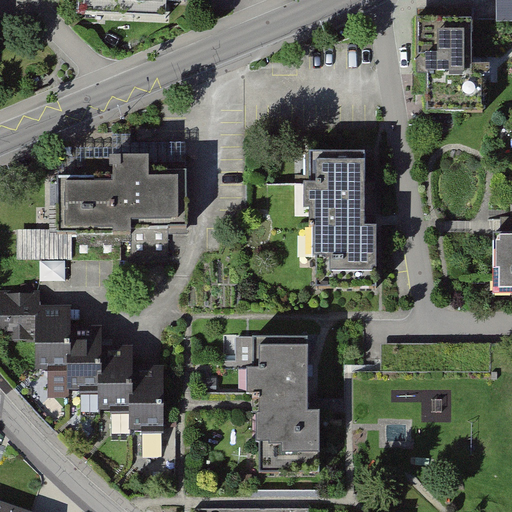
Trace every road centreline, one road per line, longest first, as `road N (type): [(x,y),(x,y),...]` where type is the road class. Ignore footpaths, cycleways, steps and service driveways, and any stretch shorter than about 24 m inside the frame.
road 1 (tertiary): [(0,141),(333,0)]
road 2 (residential): [(102,511),(0,408)]
